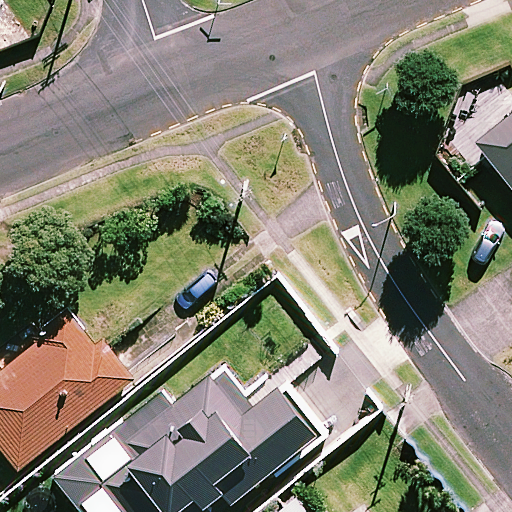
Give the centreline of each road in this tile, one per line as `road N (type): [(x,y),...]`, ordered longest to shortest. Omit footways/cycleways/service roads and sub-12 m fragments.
road 1 (residential): [(296,31),(369,238),(399,291),(511,438)]
road 2 (residential): [(0,154),(177,82)]
road 3 (residential): [(177,82),(296,31)]
